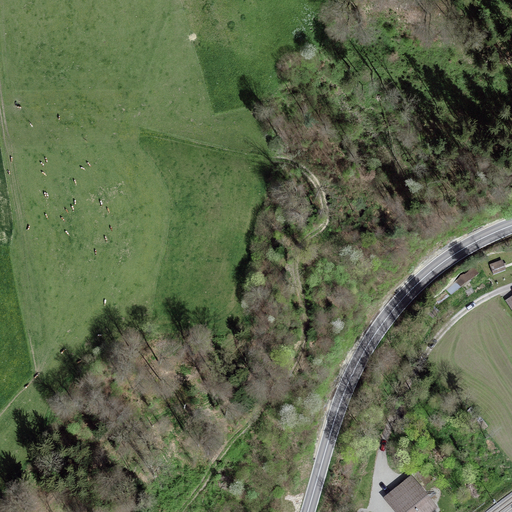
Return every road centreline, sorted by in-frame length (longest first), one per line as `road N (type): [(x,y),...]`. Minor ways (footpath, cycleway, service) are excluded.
road 1 (track): [(179,511),(289,381),(307,325),(296,250),(326,214),(316,184),(292,160),(168,136),(6,147)]
road 2 (secondary): [(511,225),(436,267),(380,326),(344,390),(307,511)]
road 3 (track): [(0,470),(36,422),(42,400),(6,147)]
